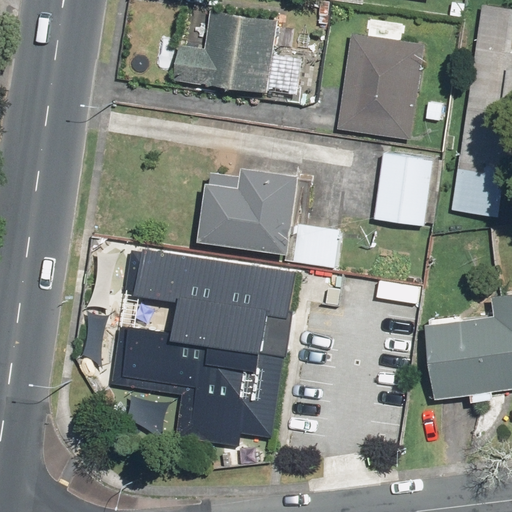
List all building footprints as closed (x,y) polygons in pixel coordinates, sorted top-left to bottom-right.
[(511,8),(481,4),(453,210),(511,217),(511,8)] [(279,16),(209,9),(206,47),(177,44),(175,60),(172,60),(170,79),(214,84),(214,87),(270,93),(269,100),(310,104),(315,54),(275,51),(279,16)] [(368,19),(366,35),(352,33),(337,129),(411,140),(425,44),(403,40),(406,24),(368,19)] [(431,156),(383,151),(375,217),(424,223),(431,156)] [(217,167),(208,231),(295,243),(305,169),(249,161),(248,171),(217,167)] [(182,395),(176,438),(237,447),(239,434),(278,439),(302,271),(141,248),(134,296),(176,302),(171,333),(120,326),(111,385),(182,395)] [(424,286),(371,281),(365,344),(418,349),(424,286)] [(492,315),(426,321),(433,400),(471,396),(471,401),(494,399),(493,391),(511,389),(511,292),(491,294),(492,315)]
